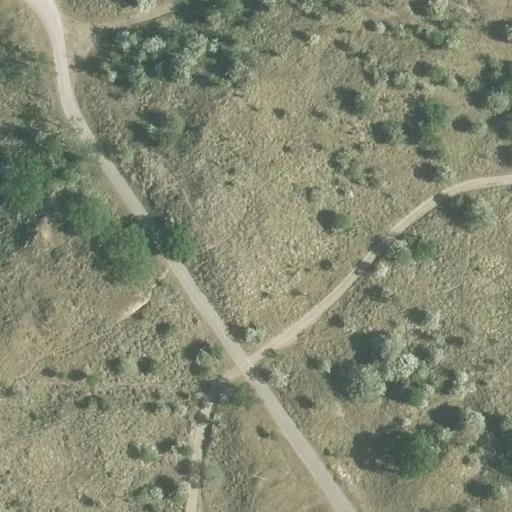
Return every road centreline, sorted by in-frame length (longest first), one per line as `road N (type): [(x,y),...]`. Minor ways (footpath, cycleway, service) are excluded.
road 1 (track): [(345,511),(90,144),(68,105),(58,44)]
road 2 (unknown): [(511,183),(409,216),(317,322),(217,385),(201,430),(196,511)]
